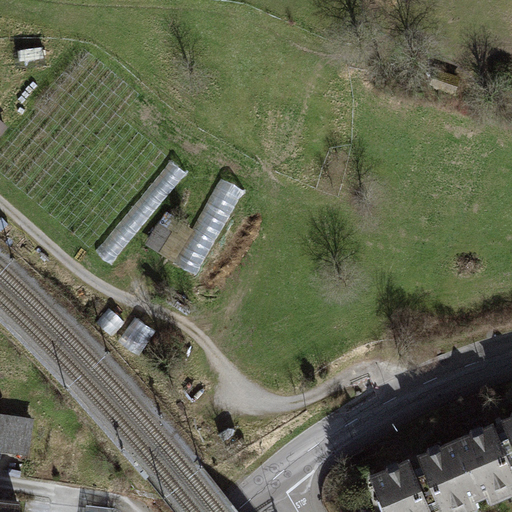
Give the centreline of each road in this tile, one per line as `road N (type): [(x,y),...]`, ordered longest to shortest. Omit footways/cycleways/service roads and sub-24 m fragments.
road 1 (tertiary): [(384,404),(511,352)]
road 2 (tertiary): [(277,479),(384,404)]
